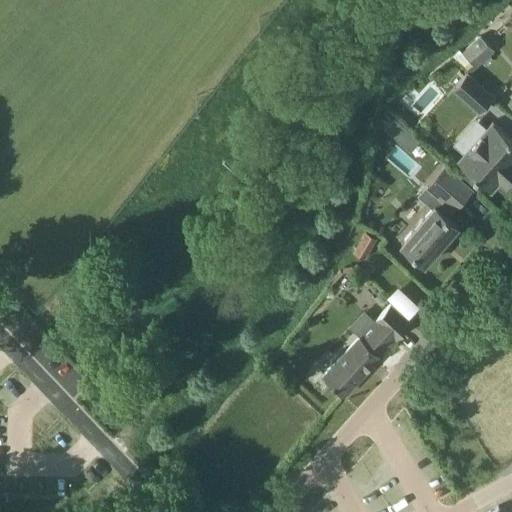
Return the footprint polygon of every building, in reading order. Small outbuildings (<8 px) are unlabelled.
[(480,34),(462,51),(477,67),(495,50),(480,34)] [(467,73),(454,86),(480,111),(493,97),(467,73)] [(384,126),(410,150),(419,139),(393,116),(384,126)] [(511,138),(493,121),(458,160),(491,190),(500,180),(506,185),(511,177),(511,138)] [(435,205),(401,243),(424,264),(438,248),(445,241),(445,240),(458,225),(448,216),(453,210),(452,209),(471,188),(444,164),(425,186),(440,198),(434,204),(435,205)] [(364,258),(377,238),(366,231),(354,252),(364,258)] [(360,337),(323,375),(344,395),(368,369),(367,367),(373,360),(375,361),(380,356),(379,354),(394,338),(396,339),(411,323),(390,304),(375,320),(380,325),(365,342),(360,337)]
